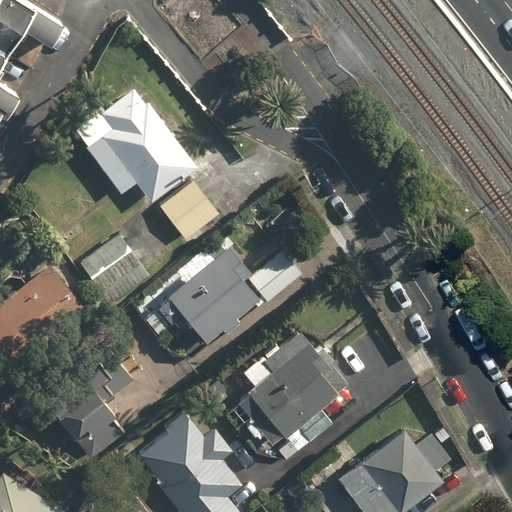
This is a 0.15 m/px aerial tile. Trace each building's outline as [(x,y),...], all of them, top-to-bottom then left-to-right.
[(0,0),(0,56),(31,6),(21,0),(0,0)] [(193,164),(129,83),(98,107),(93,102),(66,124),(118,189),(131,180),(146,199),(150,195),(181,235),(217,207),(187,169),(193,164)] [(202,262),(165,292),(204,341),(219,329),(221,330),(236,318),(232,313),(252,297),(235,276),(243,269),(217,236),(195,253),(202,262)] [(282,246),(247,275),(266,298),(301,269),(282,246)] [(127,248),(87,276),(104,300),(144,272),(127,248)] [(45,262),(0,297),(0,377),(84,311),(45,262)] [(293,323),(241,368),(255,384),(229,406),(264,447),(270,442),(285,459),(329,420),(316,405),(344,381),(293,323)] [(104,346),(39,398),(85,457),(122,428),(101,401),(130,379),(104,346)] [(156,476),(152,480),(177,511),(235,511),(237,510),(225,495),(242,482),(220,455),(228,448),(210,425),(200,433),(181,409),(161,425),(164,429),(137,451),(156,476)] [(400,427),(334,475),(360,511),(393,511),(440,478),(431,466),(445,456),(425,429),(410,440),(400,427)] [(0,469),(0,511),(56,511),(61,505),(0,469)]
